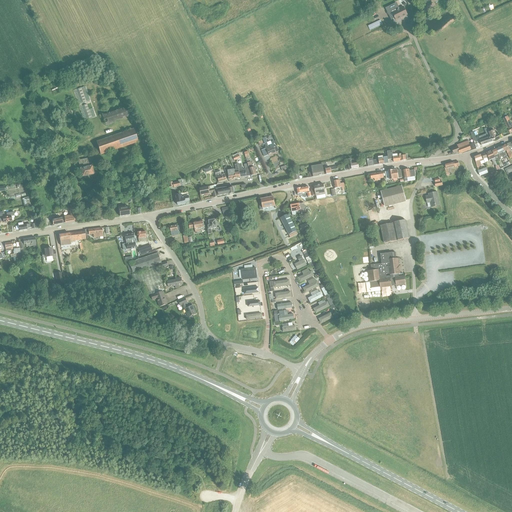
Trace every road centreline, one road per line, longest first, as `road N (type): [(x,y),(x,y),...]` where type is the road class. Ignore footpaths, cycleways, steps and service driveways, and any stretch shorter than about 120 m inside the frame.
road 1 (unclassified): [(148,214),(431,161)]
road 2 (secondary): [(263,409),(186,372),(0,320)]
road 3 (residential): [(264,352),(269,325),(259,266),(277,257),(329,340)]
road 4 (unclassified): [(264,352),(212,335),(148,214)]
road 5 (tertiary): [(329,340),(358,326),(511,308)]
road 6 (secondary): [(458,511),(294,426)]
road 7 (residential): [(0,237),(148,214)]
road 8 (track): [(431,161),(412,199),(415,292)]
